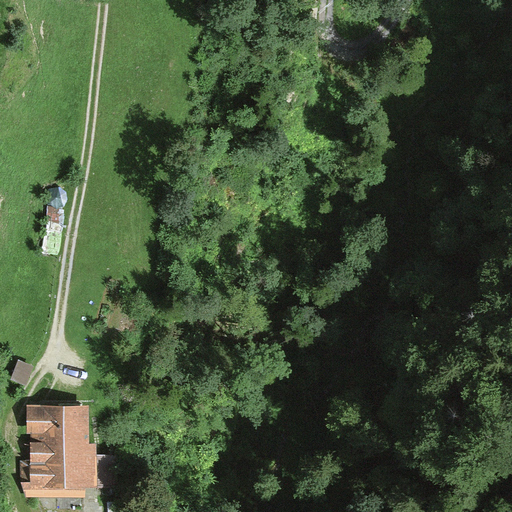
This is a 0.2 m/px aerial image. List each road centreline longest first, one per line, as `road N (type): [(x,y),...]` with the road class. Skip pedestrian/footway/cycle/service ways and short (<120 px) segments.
road 1 (track): [(44,368),(63,310),(103,0)]
road 2 (track): [(327,0),(328,31),(347,48),(372,40),(406,0)]
